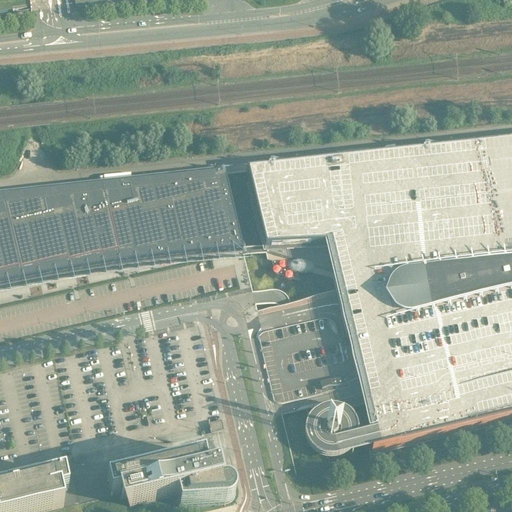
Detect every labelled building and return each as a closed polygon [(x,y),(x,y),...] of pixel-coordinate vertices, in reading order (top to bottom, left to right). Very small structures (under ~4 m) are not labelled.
[(511,143),(246,172),(246,173),(264,247),(281,245),(297,245),(314,244),(351,243),(352,249),(351,249),(350,250),(350,251),(349,251),(349,253),(349,254),(350,255),(350,256),(351,257),(352,257),(353,258),(354,258),(356,263),(354,264),(353,264),(351,264),(350,265),(348,265),(347,266),(346,267),(344,268),(343,270),(342,271),(341,272),(341,273),(340,275),(340,276),(340,277),(339,279),(339,280),(339,281),(339,282),(340,283),(340,285),(341,287),(341,288),(342,289),(344,291),(346,293),(314,300),(316,309),(337,397),(338,400),(373,391),(387,448),(379,450),(371,452),(371,453),(511,419),(511,143)] [(59,274),(88,269),(93,269),(98,268),(103,267),(108,267),(113,266),(118,265),(120,265),(121,265),(123,264),(125,264),(127,264),(129,264),(130,263),(132,263),(134,263),(136,263),(137,262),(139,262),(141,262),(143,262),(144,261),(146,261),(148,261),(150,261),(152,261),(153,260),(155,260),(157,260),(159,260),(161,259),(162,259),(164,259),(166,259),(168,259),(170,258),(172,258),(173,258),(175,258),(177,258),(179,257),(181,257),(183,257),(184,257),(186,257),(187,256),(189,256),(191,256),(192,256),(194,256),(195,256),(197,255),(199,255),(200,255),(202,255),(203,255),(205,255),(207,254),(208,254),(210,254),(212,254),(243,251),(242,248),(228,188),(224,174),(197,177),(165,180),(131,184),(99,187),(69,191),(39,194),(0,198),(0,285),(20,281),(59,274)] [(314,265),(297,260),(290,263),(288,264),(286,267),(287,269),(289,271),(295,272),(300,273),(305,273),(310,272),(312,271),(314,270),(315,267),(314,265)] [(346,385),(344,378),(320,384),(321,391),(346,385)] [(0,511),(81,511),(80,505),(119,496),(120,501),(127,499),(129,508),(177,497),(179,508),(224,505),(226,505),(227,505),(228,505),(229,504),(230,504),(231,503),(232,502),(233,501),(234,500),(234,499),(235,498),(235,497),(235,495),(235,494),(235,493),(235,492),(235,491),(234,490),(234,489),(234,488),(233,487),(233,486),(232,486),(231,485),(231,484),(230,484),(229,483),(228,483),(227,483),(226,482),(225,482),(224,482),(223,482),(222,482),(221,482),(218,470),(222,469),(214,434),(222,432),(223,432),(221,422),(220,422),(208,425),(211,434),(210,435),(205,436),(204,436),(201,437),(171,444),(172,444),(167,445),(166,445),(83,465),(81,465),(80,465),(75,467),(63,469),(63,470),(60,470),(59,470),(55,471),(54,472),(0,484),(0,511)]
